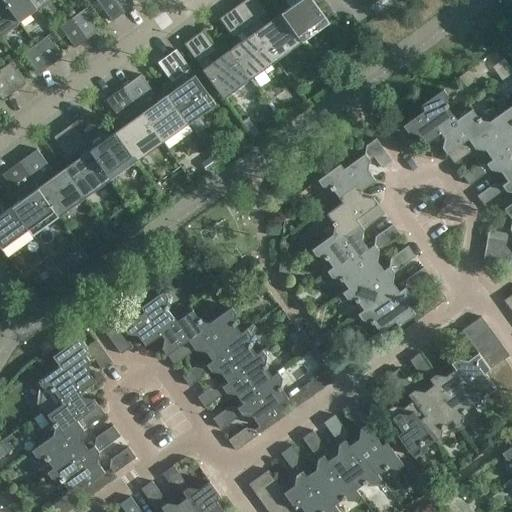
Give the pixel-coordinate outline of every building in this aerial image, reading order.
[(19,23),(2,0),(0,0),(0,34),(1,36),(19,23)] [(38,10),(30,0),(2,0),(19,23),(38,10)] [(51,0),(30,0),(38,10),(51,0)] [(124,14),(113,0),(97,0),(97,1),(112,22),(124,14)] [(135,6),(131,0),(113,0),(124,14),(135,6)] [(268,13),(258,0),(245,0),(237,6),(251,26),(268,13)] [(329,23),(312,0),(300,0),(281,13),(302,43),(329,23)] [(251,26),(237,6),(219,19),(233,38),(251,26)] [(98,32),(83,11),(72,19),(87,40),(98,32)] [(302,43),(281,13),(256,32),(276,61),(302,43)] [(87,40),(72,19),(60,27),(76,48),(87,40)] [(216,50),(202,31),(184,44),(198,64),(216,50)] [(276,61),(256,32),(230,51),(250,80),(276,61)] [(62,58),(47,37),(35,45),(51,66),(62,58)] [(51,66),(35,45),(24,53),(39,75),(51,66)] [(190,69),(176,50),(158,63),(172,82),(190,69)] [(250,80),(230,51),(203,70),(224,99),(250,80)] [(25,84),(10,63),(0,70),(0,73),(14,93),(25,84)] [(14,93),(0,73),(0,97),(3,101),(14,93)] [(511,74),(502,81),(506,87),(511,88),(511,74)] [(155,95),(141,75),(123,88),(137,107),(155,95)] [(216,105),(195,76),(168,95),(189,124),(216,105)] [(137,107),(123,88),(106,100),(120,120),(137,107)] [(438,128),(453,116),(448,108),(449,107),(447,104),(448,96),(443,90),(421,106),(424,111),(403,126),(396,125),(386,132),(402,155),(412,147),(404,135),(409,132),(419,134),(426,145),(442,134),(438,128)] [(189,124),(168,95),(142,113),(163,143),(189,124)] [(505,143),(511,138),(511,106),(490,122),(494,127),(472,144),(468,139),(448,154),(455,164),(476,149),(486,150),(493,160),(509,149),(505,143)] [(472,144),(494,127),(490,122),(482,120),(480,117),(479,118),(473,109),(457,121),(453,116),(438,128),(442,134),(445,138),(443,148),(448,154),(468,139),(472,144)] [(103,132),(89,113),(71,125),(85,145),(103,132)] [(163,143),(142,113),(116,132),(137,161),(163,143)] [(85,145),(71,125),(54,138),(68,157),(85,145)] [(137,161),(116,132),(90,151),(111,180),(137,161)] [(511,138),(505,143),(509,149),(493,160),(487,164),(480,163),(462,175),(470,186),(492,170),(502,172),(508,182),(511,179),(511,138)] [(368,170),(370,160),(374,157),(382,168),(392,161),(376,139),(366,146),(365,154),(344,169),(340,164),(318,180),(323,186),(330,188),(332,191),(334,190),(339,197),(355,185),(360,192),(376,181),(368,170)] [(51,169),(37,150),(19,162),(34,182),(51,169)] [(111,180),(90,151),(64,169),(85,199),(111,180)] [(34,182),(19,162),(2,175),(16,194),(34,182)] [(85,199),(64,169),(38,188),(59,217),(85,199)] [(511,179),(508,182),(503,186),(495,184),(478,196),(485,207),(507,192),(511,192),(511,179)] [(356,219),(378,204),(374,198),(363,197),(360,192),(355,185),(339,197),(343,203),(327,213),(334,223),(332,224),(335,227),(333,234),(338,240),(360,224),(356,219)] [(59,217),(38,188),(12,207),(33,236),(59,217)] [(362,239),(364,229),(385,214),(378,204),(356,219),(360,224),(338,240),(333,234),(312,250),(316,256),(324,257),(326,260),(328,259),(333,267),(349,255),(353,260),(368,248),(362,239)] [(511,204),(505,209),(511,220),(511,222),(511,230),(489,226),(487,238),(511,242),(511,204)] [(33,236),(12,207),(0,215),(0,246),(6,255),(33,236)] [(377,260),(379,250),(400,235),(393,225),(376,236),(375,244),(368,248),(353,260),(349,255),(333,267),(327,271),(332,277),(339,279),(342,282),(343,280),(349,288),(364,277),(368,282),(384,269),(377,260)] [(511,254),(511,253),(511,242),(487,238),(485,250),(511,254)] [(393,282),(394,272),(416,257),(408,246),(391,258),(390,265),(384,269),(368,282),(364,277),(349,288),(343,293),(347,299),(355,300),(357,303),(358,302),(364,310),(380,298),(383,303),(399,291),(393,282)] [(279,271),(294,260),(287,250),(281,254),(279,271)] [(510,266),(511,254),(485,250),(483,262),(510,266)] [(408,304),(410,294),(431,278),(423,268),(407,279),(405,287),(399,291),(383,303),(380,298),(364,310),(358,314),(362,320),(370,321),(372,325),(374,324),(380,333),(396,322),(399,327),(416,315),(408,304)] [(241,285),(233,274),(223,282),(227,288),(235,290),(241,285)] [(425,315),(446,300),(439,289),(422,301),(421,309),(425,315)] [(158,330),(175,318),(169,309),(170,309),(167,306),(169,298),(164,291),(141,307),(145,313),(123,328),(116,326),(106,333),(121,355),(132,347),(124,337),(128,334),(138,335),(146,346),(161,335),(162,335),(158,330)] [(225,345),(241,334),(236,326),(237,325),(235,322),(236,314),(232,308),(210,324),(214,329),(191,345),(188,341),(167,356),(175,365),(196,350),(206,352),(213,362),(229,350),(225,345)] [(191,345),(214,329),(210,324),(203,322),(201,319),(199,320),(193,311),(178,322),(175,318),(158,330),(162,335),(161,335),(165,340),(163,349),(163,350),(167,356),(188,341),(191,345)] [(469,341),(489,327),(482,317),(462,331),(469,341)] [(476,351),(496,337),(489,327),(469,341),(476,351)] [(241,366),(257,355),(251,347),(253,346),(250,343),(252,335),(247,329),(241,334),(225,345),(229,350),(213,362),(207,365),(199,364),(182,376),(190,387),(212,372),(221,373),(228,383),(244,371),(241,366)] [(96,382),(88,371),(90,361),(94,358),(102,369),(112,362),(96,340),(87,347),(80,337),(53,357),(60,366),(38,382),(43,388),(42,388),(43,389),(40,403),(45,409),(44,409),(48,414),(63,404),(60,400),(77,388),(80,393),(96,382)] [(483,360),(502,346),(496,337),(476,351),(478,353),(483,360)] [(496,389),(492,383),(485,373),(490,370),(483,360),(478,353),(467,361),(457,359),(442,338),(431,346),(444,362),(451,363),(455,369),(467,385),(462,389),(474,405),(478,411),(484,407),(485,399),(488,396),(487,395),(496,389)] [(505,360),(510,356),(502,346),(483,360),(490,370),(505,360)] [(256,388),(272,376),(266,369),(268,367),(266,364),(267,357),(263,351),(257,355),(241,366),(244,371),(228,383),(222,387),(215,386),(198,397),(205,408),(227,393),(237,395),(243,404),(259,393),(256,388)] [(474,405),(462,389),(467,385),(455,369),(446,376),(436,374),(421,353),(410,361),(422,377),(430,378),(434,384),(446,400),(441,404),(452,420),(457,426),(463,422),(464,414),(467,412),(466,410),(474,405)] [(492,383),(511,369),(505,360),(490,370),(485,373),(492,383)] [(452,420),(441,404),(446,400),(434,384),(425,391),(415,390),(399,369),(389,376),(401,393),(408,394),(412,400),(424,416),(419,419),(431,436),(435,442),(441,437),(443,430),(446,427),(445,426),(452,420)] [(499,393),(511,383),(511,369),(492,383),(496,389),(499,393)] [(273,410),(288,399),(282,390),(283,389),(281,386),(282,378),(278,372),(272,376),(256,388),(259,393),(243,404),(238,408),(230,407),(213,419),(221,430),(242,414),(252,416),(260,427),(277,415),(273,410)] [(506,403),(511,398),(511,383),(499,393),(506,403)] [(431,436),(419,419),(424,416),(412,400),(403,406),(393,405),(378,384),(367,392),(379,409),(387,410),(402,431),(397,435),(413,457),(420,453),(421,445),(424,443),(423,441),(431,436)] [(76,420),(98,405),(94,399),(84,398),(80,393),(77,388),(60,400),(63,404),(48,414),(47,415),(54,424),(53,425),(55,428),(53,435),(58,441),(80,425),(76,420)] [(382,446),(367,424),(368,417),(356,400),(345,408),(360,429),(360,439),(350,446),(361,461),(366,458),(377,474),(385,468),(386,470),(389,468),(397,469),(403,465),(387,442),(382,446)] [(82,440),(83,431),(105,415),(98,405),(76,420),(80,425),(58,441),(53,435),(32,451),(36,457),(44,458),(46,462),(48,460),(53,468),(54,469),(70,457),(73,462),(89,451),(89,450),(82,440)] [(361,461),(350,446),(346,440),(347,432),(335,415),(324,423),(339,444),(339,454),(329,461),(340,477),(345,474),(356,489),(364,484),(365,486),(368,483),(376,485),(382,480),(377,474),(366,458),(361,461)] [(97,462),(99,452),(120,437),(113,426),(96,438),(98,440),(89,450),(89,451),(73,462),(70,457),(54,469),(53,468),(47,472),(52,479),(59,480),(62,483),(63,482),(70,491),(85,480),(88,485),(105,473),(97,462)] [(236,451),(258,436),(258,435),(254,429),(245,428),(228,440),(236,451)] [(340,477),(329,461),(324,455),(326,448),(313,431),(303,438),(318,459),(317,470),(307,477),(319,493),(323,489),(335,505),(342,499),(343,501),(347,499),(354,500),(360,496),(356,489),(345,474),(340,477)] [(14,448),(15,441),(11,435),(0,442),(8,453),(14,448)] [(511,445),(502,453),(506,459),(511,460),(511,445)] [(319,493),(307,477),(303,471),(304,463),(292,446),(281,454),(297,475),(295,485),(284,493),(289,500),(296,509),(301,506),(305,511),(337,511),(339,511),(335,505),(323,489),(319,493)] [(114,474),(136,458),(128,447),(111,459),(110,468),(114,474)] [(224,511),(217,501),(222,498),(210,481),(199,489),(189,487),(173,466),(163,473),(175,490),(183,491),(187,497),(197,511),(224,511)] [(256,495),(276,480),(268,470),(249,485),(256,495)] [(263,504),(282,490),(276,480),(256,495),(263,504)] [(197,511),(187,497),(178,504),(168,502),(152,481),(142,489),(154,506),(162,507),(165,511),(197,511)] [(272,511),(289,500),(284,493),(282,490),(263,504),(268,511),(272,511)] [(141,511),(131,497),(120,504),(125,511),(141,511)] [(292,511),(296,509),(289,500),(272,511),(292,511)]
